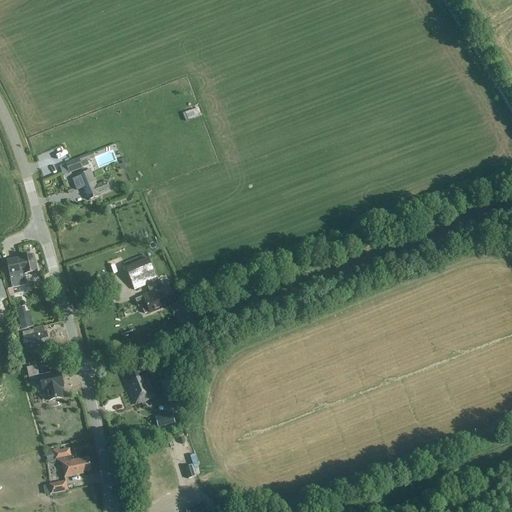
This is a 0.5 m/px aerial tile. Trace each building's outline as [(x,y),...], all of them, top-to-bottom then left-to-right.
[(182,114),(186,123),(199,118),(195,109),(182,114)] [(83,169),(80,162),(94,157),(93,153),(65,163),(69,174),(83,169)] [(122,165),(118,166),(119,170),(128,167),(125,158),(120,160),(122,165)] [(77,178),(73,180),(77,191),(82,189),(84,193),(83,193),(85,200),(88,199),(89,201),(100,197),(100,195),(110,191),(106,181),(96,185),(91,174),(90,170),(76,175),(77,178)] [(34,256),(7,261),(12,289),(26,286),(24,275),(37,273),(34,256)] [(147,260),(125,268),(134,290),(147,284),(150,293),(135,300),(138,308),(141,306),(144,315),(149,313),(149,314),(166,307),(174,304),(168,288),(159,291),(147,260)] [(110,293),(112,281),(103,279),(100,291),(110,293)] [(33,311),(34,325),(41,324),(39,311),(33,311)] [(17,318),(21,331),(33,328),(30,314),(17,318)] [(25,351),(49,346),(47,332),(22,337),(25,351)] [(47,392),(49,402),(62,399),(60,389),(63,388),(60,373),(39,377),(36,367),(27,369),(29,381),(34,380),(35,381),(40,380),(42,393),(47,392)] [(142,374),(139,368),(125,374),(128,383),(129,383),(137,404),(154,397),(144,373),(142,374)] [(155,418),(157,428),(174,423),(171,413),(155,418)] [(71,457),(69,449),(53,453),(55,461),(61,459),(62,464),(61,464),(64,478),(83,474),(82,472),(91,470),(88,458),(71,461),(70,457),(71,457)] [(192,465),(184,468),(187,479),(196,477),(192,465)] [(65,482),(49,485),(51,495),(67,491),(65,482)]
